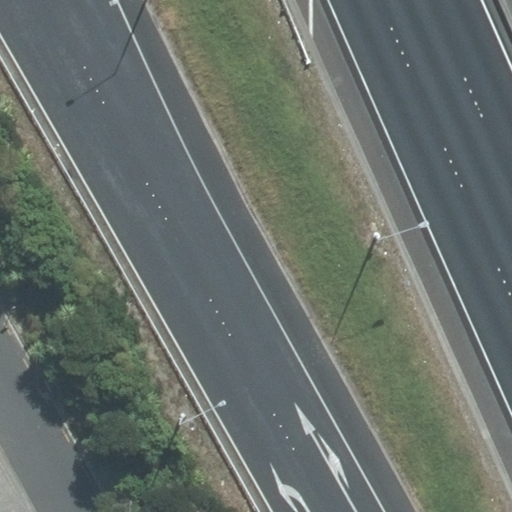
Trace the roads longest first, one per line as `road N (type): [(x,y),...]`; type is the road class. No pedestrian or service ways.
road 1 (motorway): [(333,511),(54,0)]
road 2 (motorway): [(511,164),(440,0)]
road 3 (unclassified): [(0,389),(63,511)]
